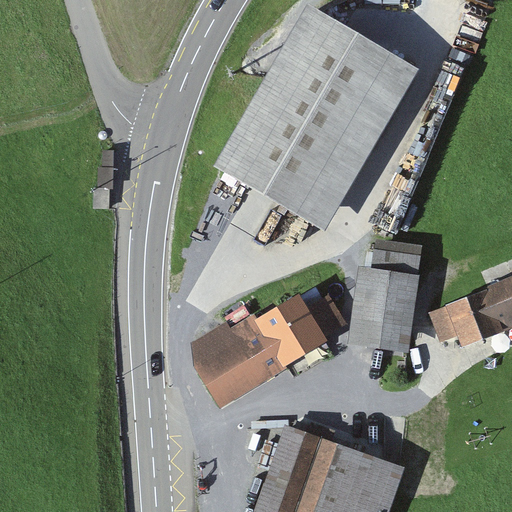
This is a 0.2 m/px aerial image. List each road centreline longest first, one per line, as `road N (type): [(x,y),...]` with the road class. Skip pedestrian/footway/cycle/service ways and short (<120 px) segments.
road 1 (secondary): [(156,511),(144,300),(149,210),(165,134)]
road 2 (unclassified): [(165,134),(133,127),(112,102),(80,0)]
road 3 (secondary): [(165,134),(227,0)]
